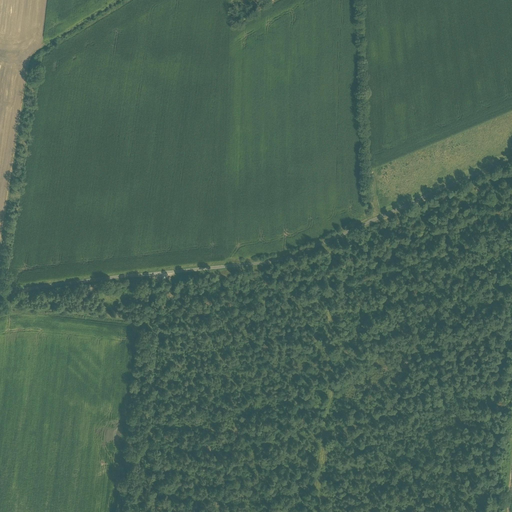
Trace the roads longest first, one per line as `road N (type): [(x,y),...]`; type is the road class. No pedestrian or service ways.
road 1 (unclassified): [(147,274),(306,250),(511,155)]
road 2 (track): [(316,511),(331,380),(323,241)]
road 3 (unclassified): [(147,274),(0,292)]
